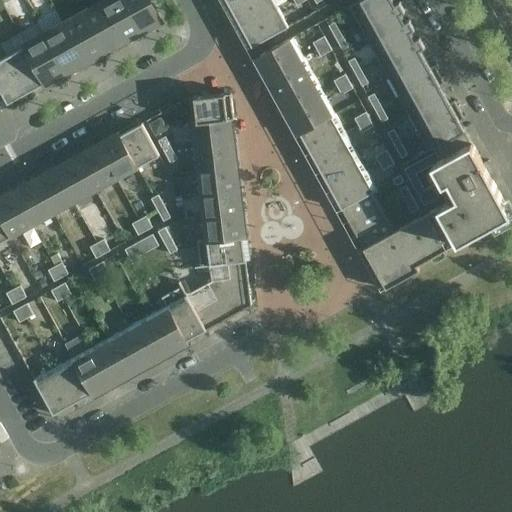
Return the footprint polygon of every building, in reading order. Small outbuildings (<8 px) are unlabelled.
[(141,30),(124,0),(110,0),(102,4),(122,41),(141,30)] [(161,19),(150,0),(124,0),(141,30),(161,19)] [(226,0),(231,8),(245,0),(226,0)] [(241,27),(278,7),(273,0),(245,0),(231,8),(241,27)] [(360,25),(400,2),(400,1),(395,4),(393,0),(360,0),(349,6),(360,25)] [(369,43),(410,20),(410,19),(405,22),(401,14),(405,11),(400,2),(360,25),(369,43)] [(122,41),(102,4),(83,15),(103,51),(122,41)] [(252,47),(289,27),(278,7),(241,27),(252,47)] [(103,51),(83,15),(64,25),(84,62),(103,51)] [(379,61),(420,38),(419,37),(415,40),(411,31),(415,29),(410,20),(369,43),(379,61)] [(342,35),(335,22),(328,25),(335,38),(342,35)] [(84,62),(64,25),(45,36),(65,72),(84,62)] [(349,47),(342,35),(335,38),(342,51),(349,47)] [(65,72),(45,36),(26,46),(46,82),(65,72)] [(328,43),(324,36),(313,43),(317,50),(328,43)] [(269,76),(304,57),(293,37),(258,57),(269,76)] [(425,58),(420,49),(425,47),(420,38),(379,61),(389,78),(425,58)] [(332,50),(328,43),(317,50),(321,57),(332,50)] [(46,82),(26,46),(7,57),(28,93),(46,82)] [(28,93),(7,57),(0,60),(0,89),(8,104),(28,93)] [(279,95),(314,76),(304,57),(269,76),(279,95)] [(361,70),(354,58),(348,61),(355,74),(361,70)] [(399,96),(440,74),(435,65),(431,67),(425,58),(389,78),(399,96)] [(368,83),(361,70),(355,74),(362,86),(368,83)] [(349,81),(345,74),(334,81),(338,88),(349,81)] [(445,94),(440,85),(444,83),(440,74),(399,96),(409,114),(445,94)] [(289,114),(325,95),(314,76),(279,95),(289,114)] [(353,88),(349,81),(338,88),(342,95),(353,88)] [(235,118),(232,92),(225,93),(189,97),(192,122),(228,118),(235,118)] [(381,106),(374,93),(368,97),(375,110),(381,106)] [(418,132),(459,110),(454,101),(450,103),(445,94),(409,114),(418,132)] [(300,133),(335,114),(325,95),(289,114),(300,133)] [(388,119),(381,106),(375,110),(382,122),(388,119)] [(465,131),(460,121),(464,118),(459,110),(418,132),(429,151),(433,149),(465,131)] [(370,119),(366,112),(355,118),(359,125),(370,119)] [(311,153),(346,133),(335,114),(300,133),(311,153)] [(231,141),(228,118),(192,122),(195,146),(231,141)] [(374,126),(370,119),(359,125),(362,132),(374,126)] [(159,155),(142,123),(120,135),(138,167),(159,155)] [(401,142),(394,129),(388,133),(394,145),(401,142)] [(483,162),(472,143),(465,131),(433,149),(435,153),(439,160),(434,163),(432,164),(432,165),(443,184),(448,181),(483,162)] [(321,172),(357,152),(346,133),(311,153),(321,172)] [(138,167),(120,135),(99,147),(117,179),(138,167)] [(172,148),(165,137),(158,141),(164,152),(172,148)] [(234,165),(231,141),(195,146),(198,170),(234,165)] [(408,154),(401,142),(394,145),(401,158),(408,154)] [(117,179),(99,147),(78,159),(96,191),(117,179)] [(178,159),(172,149),(172,148),(164,152),(171,163),(178,159)] [(391,157),(387,150),(376,156),(379,163),(391,157)] [(332,191),(367,171),(357,152),(321,172),(332,191)] [(439,160),(435,153),(430,156),(434,163),(439,160)] [(434,163),(430,156),(425,158),(429,166),(432,165),(432,164),(434,163)] [(395,164),(391,157),(379,163),(383,170),(395,164)] [(429,166),(425,158),(420,161),(424,169),(429,166)] [(96,191),(78,159),(57,170),(75,202),(96,191)] [(424,169),(420,161),(415,164),(419,172),(424,169)] [(493,223),(511,213),(510,211),(492,179),(483,163),(483,162),(448,181),(457,197),(396,231),(418,271),(420,270),(417,265),(431,258),(444,251),(463,240),(475,233),(493,223)] [(419,172),(415,164),(410,167),(414,175),(416,174),(419,172)] [(237,189),(234,165),(198,170),(201,194),(237,189)] [(414,175),(410,167),(404,170),(409,178),(414,175)] [(75,202),(57,170),(36,182),(54,214),(75,202)] [(372,193),(377,190),(367,171),(332,191),(342,209),(372,193)] [(416,174),(414,175),(409,178),(412,183),(419,179),(416,174)] [(404,182),(401,176),(393,180),(397,186),(404,182)] [(422,185),(419,179),(412,183),(415,189),(422,185)] [(54,214),(36,182),(15,193),(33,225),(54,214)] [(425,190),(422,185),(415,189),(418,194),(425,190)] [(409,192),(407,186),(399,190),(402,196),(409,192)] [(436,192),(432,186),(425,190),(428,196),(436,192)] [(240,213),(237,189),(201,194),(204,217),(240,213)] [(428,196),(425,190),(418,194),(421,200),(428,196)] [(413,197),(409,192),(402,196),(405,201),(413,197)] [(439,198),(436,192),(428,196),(431,202),(439,198)] [(33,225),(15,193),(0,201),(0,215),(12,237),(33,225)] [(394,232),(372,193),(342,209),(364,249),(394,232)] [(165,206),(158,195),(151,199),(157,210),(165,206)] [(431,202),(428,196),(421,200),(424,206),(431,202)] [(416,203),(413,197),(405,201),(408,207),(416,203)] [(419,209),(416,203),(408,207),(412,213),(419,209)] [(171,217),(165,206),(157,210),(164,221),(171,217)] [(243,237),(240,213),(204,217),(207,240),(197,242),(243,237)] [(0,243),(12,237),(0,215),(0,243)] [(153,227),(146,216),(139,220),(146,231),(153,227)] [(146,231),(139,220),(132,224),(139,235),(146,231)] [(171,239),(165,227),(158,231),(164,243),(171,239)] [(396,231),(394,232),(364,249),(386,289),(418,271),(396,231)] [(159,246),(153,234),(146,238),(152,249),(159,246)] [(250,259),(248,247),(244,247),(243,237),(197,242),(200,267),(210,266),(245,262),(245,259),(250,259)] [(152,249),(146,238),(139,242),(145,253),(152,249)] [(110,251),(104,239),(97,243),(103,255),(110,251)] [(178,250),(175,245),(171,239),(164,243),(170,254),(178,250)] [(145,253),(139,242),(132,246),(138,257),(145,253)] [(103,255),(97,243),(90,247),(96,258),(103,255)] [(138,257),(132,246),(125,250),(131,261),(138,257)] [(109,273),(103,262),(96,266),(102,277),(109,273)] [(252,305),(245,262),(210,266),(212,281),(206,284),(226,319),(252,305)] [(68,274),(62,263),(55,266),(62,278),(68,274)] [(62,278),(55,266),(48,270),(55,282),(62,278)] [(102,277),(96,266),(89,269),(95,281),(102,277)] [(72,294),(65,283),(58,286),(65,298),(72,294)] [(206,284),(187,295),(186,295),(206,330),(226,319),(206,284)] [(27,297),(20,286),(13,290),(20,301),(27,297)] [(65,298),(58,286),(51,290),(58,302),(65,298)] [(206,330),(186,295),(187,295),(182,286),(163,297),(187,341),(206,330)] [(20,301),(13,290),(6,293),(13,305),(20,301)] [(187,341),(163,297),(162,297),(166,306),(148,316),(168,351),(187,341)] [(34,315),(27,303),(20,307),(27,319),(34,315)] [(27,319),(20,307),(13,311),(20,322),(27,319)] [(168,351),(148,316),(129,326),(149,362),(168,351)] [(149,362),(129,326),(111,337),(130,372),(149,362)] [(130,372),(111,337),(92,347),(111,383),(130,372)] [(111,383),(92,347),(73,358),(92,393),(111,383)] [(92,393),(73,358),(54,368),(73,403),(92,393)] [(73,403),(54,368),(34,379),(54,414),(73,403)]
